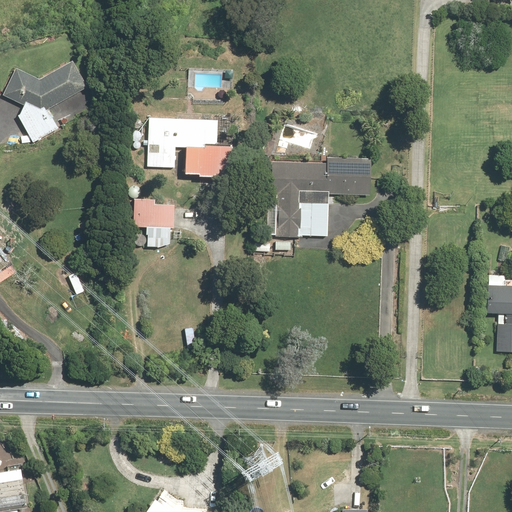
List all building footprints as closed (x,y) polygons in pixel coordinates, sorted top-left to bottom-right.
[(42,78),(17,67),(6,94),(43,110),(87,86),(73,61),(42,78)] [(219,120),(148,116),(145,166),(175,167),(176,146),(189,147),(187,172),(234,174),(236,144),(218,143),(219,120)] [(373,159),(273,155),(270,234),(327,236),(329,192),(371,194),(373,159)] [(149,247),(160,248),(170,245),(171,227),(175,227),(176,204),(157,203),(158,199),(135,199),(134,224),(150,225),(149,247)] [(151,266),(138,281),(146,287),(158,272),(151,266)] [(506,275),(490,274),(489,312),(511,312),(511,323),(505,323),(505,316),(499,316),(498,351),(511,351),(511,284),(507,284),(507,279),(506,279),(506,275)] [(0,509),(30,505),(24,465),(0,468),(0,509)] [(145,511),(211,511),(212,511),(175,509),(156,496),(145,511)]
